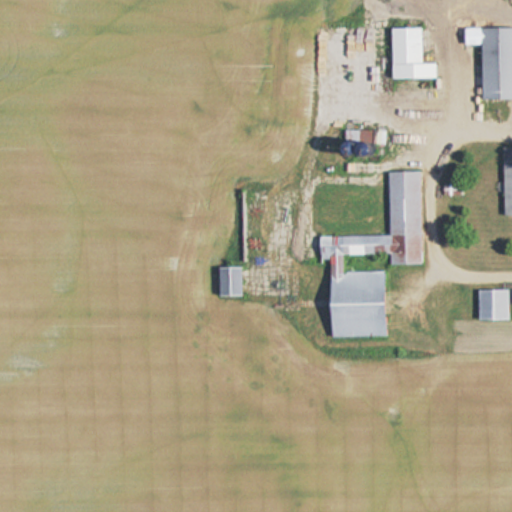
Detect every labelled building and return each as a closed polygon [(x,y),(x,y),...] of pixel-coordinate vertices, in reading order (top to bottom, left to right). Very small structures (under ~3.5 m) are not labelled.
[(511,97),(511,25),(460,26),(460,44),(477,44),(478,98),(511,97)] [(387,26),(387,78),(432,77),(432,61),(418,61),(417,26),(387,26)] [(500,163),(500,214),(511,214),(511,146),(511,147),(511,163),(500,163)] [(387,234),(315,235),(316,259),(323,259),(324,337),(380,336),(379,269),(340,270),(339,254),(387,253),(387,263),(419,263),(417,170),(386,170),(387,234)] [(213,295),(236,295),(236,265),(213,265),(213,295)] [(505,288),(474,288),(474,319),(505,319),(505,288)]
